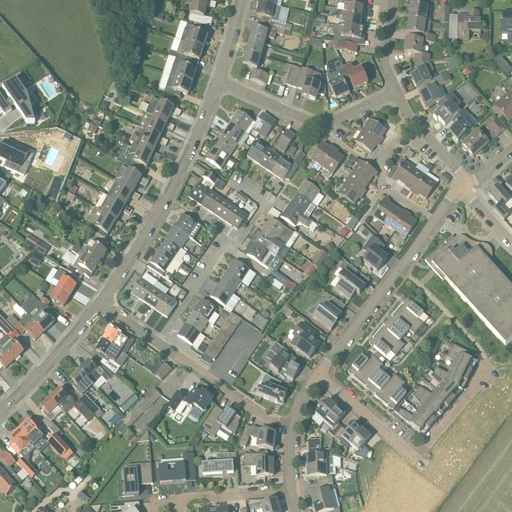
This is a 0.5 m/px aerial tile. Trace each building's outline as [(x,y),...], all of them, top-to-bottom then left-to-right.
[(208,2),(200,0),(193,0),(189,22),(211,27),(213,19),(204,17),(206,7),(215,9),(216,3),(208,1),(208,2)] [(262,17),(261,24),(285,30),(286,24),(278,22),(281,8),(280,8),(260,3),(257,16),(262,17)] [(337,11),(337,15),(361,18),(363,8),(345,5),(344,12),(337,11)] [(411,6),(409,20),(425,22),(426,22),(430,23),(432,9),(427,8),(426,8),(411,6)] [(441,7),(440,24),(448,24),(449,7),(441,7)] [(458,16),(457,37),(469,37),(469,32),(481,33),(481,21),(478,21),(479,12),(469,12),(469,16),(458,16)] [(501,33),(501,36),(507,36),(511,35),(511,12),(510,13),(502,12),(502,21),(501,21),(501,33)] [(337,15),(336,20),(342,21),(342,27),(345,28),(345,27),(360,29),(361,18),(337,15)] [(325,17),(316,16),(315,23),(324,24),(325,17)] [(409,20),(407,33),(420,35),(419,42),(422,42),(434,44),(435,36),(429,36),(424,35),(426,22),(425,22),(409,20)] [(186,24),(181,41),(203,49),(207,37),(201,34),(203,30),(186,24)] [(253,28),(250,41),(264,45),(266,38),(273,40),(275,33),(283,35),(285,30),(261,24),(259,30),(253,28)] [(338,27),(336,43),(357,46),(361,46),(361,41),(363,29),(360,29),(345,27),(345,28),(342,27),(338,27)] [(406,40),(405,53),(416,55),(415,63),(428,62),(429,56),(421,55),(422,42),(419,42),(406,40)] [(170,51),(169,56),(175,58),(191,64),(193,59),(199,61),(203,49),(181,41),(177,53),(170,51)] [(250,41),(246,53),(261,57),(264,45),(250,41)] [(333,42),(331,42),(335,51),(356,53),(357,46),(336,43),(333,42)] [(147,51),(140,48),(138,55),(145,57),(147,51)] [(261,57),(246,53),(243,65),(254,69),(251,80),(257,82),(257,83),(265,85),(268,76),(256,72),(261,57)] [(191,64),(175,58),(170,76),(192,83),(196,71),(190,68),(191,64)] [(419,73),(411,77),(417,89),(431,82),(427,74),(434,71),(432,67),(431,67),(428,62),(415,63),(419,73)] [(336,69),(327,74),(328,76),(327,77),(330,85),(329,85),(336,100),(349,94),(345,86),(351,83),(344,69),(341,63),(340,64),(335,66),(336,69)] [(289,73),(291,66),(285,64),(283,71),(289,73)] [(291,87),(297,68),(291,66),(289,73),(285,85),(291,87)] [(350,66),(344,69),(351,83),(354,91),(368,85),(360,70),(354,73),(350,66)] [(297,88),(303,70),(297,68),(291,87),(297,88)] [(469,69),(465,75),(469,77),(472,79),(476,72),(470,68),(469,69)] [(319,75),(303,70),(297,88),(303,91),(302,96),(316,101),(321,85),(320,85),(321,80),(319,75)] [(448,74),(433,81),(437,88),(451,81),(448,74)] [(170,76),(166,88),(164,93),(180,98),(181,93),(188,95),(192,83),(170,76)] [(0,94),(0,107),(1,107),(4,112),(3,113),(5,117),(12,112),(10,109),(14,106),(23,119),(27,125),(35,124),(32,113),(27,97),(16,79),(2,88),(10,100),(6,103),(0,94)] [(435,87),(419,94),(426,108),(441,101),(435,88),(435,87)] [(493,107),(490,110),(499,120),(503,116),(509,122),(511,118),(511,92),(508,96),(495,108),(496,109),(496,110),(493,107)] [(441,111),(434,117),(437,121),(438,120),(445,127),(452,121),(461,113),(456,108),(460,103),(452,94),(446,99),(442,102),(437,106),(441,111)] [(150,106),(146,114),(147,114),(150,116),(167,123),(171,113),(179,117),(182,112),(161,102),(153,99),(150,106)] [(108,105),(103,102),(100,108),(106,111),(108,105)] [(456,126),(449,132),(458,142),(471,130),(476,126),(469,118),(470,117),(464,110),(461,113),(452,121),(456,126)] [(239,112),(230,124),(245,134),(253,122),(239,112)] [(99,127),(100,127),(102,121),(103,122),(106,116),(98,113),(93,125),(99,127)] [(258,134),(269,118),(263,114),(252,130),(258,134)] [(150,116),(143,130),(160,138),(165,128),(172,132),(175,127),(167,123),(150,116)] [(276,123),(269,118),(258,134),(265,139),(276,123)] [(497,119),(489,126),(493,130),(490,133),(495,138),(506,129),(497,119)] [(370,120),(363,131),(379,142),(386,131),(370,120)] [(93,125),(92,124),(88,132),(95,135),(99,127),(93,125)] [(230,124),(222,136),(237,146),(245,134),(230,124)] [(160,138),(144,131),(136,145),(153,153),(158,143),(166,147),(168,141),(160,138)] [(363,131),(355,142),(371,153),(379,142),(363,131)] [(280,142),(278,144),(287,150),(290,145),(295,137),(287,132),(280,142)] [(477,132),(462,146),(463,147),(463,149),(465,151),(466,151),(473,158),(476,156),(481,151),(488,145),(483,139),(477,132)] [(72,138),(66,135),(63,140),(69,144),(72,138)] [(222,136),(214,148),(229,158),(237,146),(222,136)] [(24,162),(29,152),(6,141),(0,152),(0,157),(7,161),(4,167),(24,176),(29,164),(24,162)] [(251,146),(246,142),(242,149),(247,152),(251,146)] [(247,157),(259,165),(269,151),(257,142),(247,157)] [(126,159),(124,163),(133,168),(144,173),(147,168),(151,158),(159,162),(161,156),(153,153),(136,145),(133,144),(126,159)] [(311,160),(322,167),(333,151),(322,144),(311,160)] [(229,158),(214,148),(206,160),(221,170),(229,158)] [(259,165),(271,173),(281,159),(269,151),(259,165)] [(333,151),(322,167),(333,175),(344,159),(333,151)] [(408,151),(405,156),(411,160),(414,154),(412,153),(408,151)] [(281,159),(271,173),(283,181),(285,180),(290,181),(299,166),(295,164),(293,167),(281,159)] [(358,165),(353,173),(369,184),(372,179),(376,173),(360,162),(358,165)] [(404,162),(393,178),(404,185),(415,169),(404,162)] [(115,180),(114,182),(115,183),(115,182),(133,193),(133,192),(138,183),(146,188),(149,183),(141,178),(144,173),(133,168),(124,163),(122,168),(127,171),(123,178),(115,180)] [(415,169),(404,185),(415,193),(426,177),(423,175),(422,174),(415,169)] [(189,198),(201,206),(211,192),(219,180),(206,172),(202,178),(207,181),(206,182),(201,185),(199,184),(189,198)] [(0,194),(6,186),(5,185),(10,179),(0,173),(0,194)] [(353,173),(345,184),(361,195),(369,184),(353,173)] [(426,177),(415,193),(426,200),(437,184),(426,177)] [(219,180),(214,188),(220,192),(225,184),(219,180)] [(115,182),(115,183),(107,196),(125,207),(125,206),(130,197),(137,202),(141,197),(133,192),(133,193),(115,182)] [(306,182),(297,194),(312,204),(320,192),(306,182)] [(345,184),(338,195),(354,206),(361,195),(345,184)] [(78,189),(72,186),(69,193),(74,196),(78,189)] [(499,187),(489,196),(498,207),(494,210),(504,221),(510,215),(507,213),(503,208),(511,200),(508,197),(499,187)] [(65,191),(59,202),(66,206),(69,201),(72,195),(65,191)] [(201,206),(213,214),(223,200),(211,192),(201,206)] [(297,194),(289,206),(308,219),(315,208),(311,205),(312,204),(297,194)] [(107,196),(99,211),(116,221),(122,212),(129,216),(132,211),(125,206),(125,207),(107,196)] [(213,214),(225,222),(235,208),(223,200),(213,214)] [(61,209),(49,201),(44,208),(56,216),(61,209)] [(384,201),(373,217),(384,224),(395,208),(384,201)] [(308,219),(289,206),(281,218),(295,228),(299,223),(308,229),(313,232),(317,226),(312,223),(313,222),(308,219)] [(235,208),(225,222),(237,230),(247,216),(235,208)] [(395,208),(384,224),(395,232),(406,215),(395,208)] [(86,228),(92,232),(105,240),(113,226),(121,230),(124,225),(116,221),(99,211),(97,210),(86,228)] [(406,215),(395,232),(406,239),(417,223),(406,215)] [(183,216),(174,228),(189,238),(193,240),(201,228),(183,216)] [(350,223),(355,226),(358,221),(353,218),(350,223)] [(271,219),(263,232),(284,245),(284,246),(285,247),(286,247),(290,250),(298,237),(293,234),(286,229),(271,219)] [(346,227),(339,232),(343,237),(350,232),(346,227)] [(174,228),(166,240),(181,249),(189,238),(174,228)] [(80,251),(80,252),(85,255),(98,264),(107,251),(102,247),(106,240),(105,240),(92,232),(90,235),(90,238),(87,242),(82,243),(83,248),(80,251)] [(255,244),(275,257),(276,257),(284,246),(284,245),(263,232),(255,244)] [(383,235),(380,240),(385,244),(389,239),(383,235)] [(442,246),(425,261),(428,264),(438,275),(442,280),(445,278),(451,285),(505,344),(511,338),(511,287),(489,262),(490,261),(491,260),(491,259),(492,258),(492,257),(492,256),(492,255),(492,253),(492,252),(492,251),(491,250),(490,249),(489,247),(488,246),(486,245),(484,245),(479,244),(477,244),(475,243),(473,243),(471,242),(470,241),(468,240),(466,238),(459,245),(455,240),(452,237),(445,243),(447,245),(444,247),(442,246)] [(373,238),(363,250),(369,255),(364,261),(377,272),(387,259),(380,253),(384,247),(373,238)] [(166,240),(158,251),(190,273),(191,271),(182,265),(183,262),(181,261),(186,253),(182,251),(181,249),(166,240)] [(44,256),(49,249),(39,242),(34,250),(44,256)] [(334,248),(330,243),(325,247),(329,252),(334,248)] [(275,257),(255,244),(247,256),(262,265),(267,269),(275,257)] [(70,265),(66,271),(68,272),(80,279),(83,274),(89,278),(98,264),(85,255),(80,252),(80,251),(75,248),(72,252),(77,256),(70,266),(70,265)] [(158,274),(161,276),(162,277),(166,271),(172,275),(175,270),(177,271),(179,268),(189,275),(190,273),(158,251),(148,267),(158,274)] [(321,251),(311,265),(316,268),(318,269),(327,255),(321,251)] [(43,258),(35,253),(30,262),(38,267),(43,258)] [(235,261),(227,273),(241,283),(250,271),(235,261)] [(336,288),(335,289),(341,294),(350,301),(356,292),(360,295),(363,290),(365,288),(362,285),(357,281),(353,278),(358,272),(345,262),(340,269),(344,272),(339,279),(341,281),(336,288)] [(311,265),(310,264),(303,275),(309,279),(316,268),(311,265)] [(61,283),(57,289),(70,297),(76,286),(64,279),(68,272),(66,271),(61,268),(58,272),(60,273),(56,280),(61,283)] [(269,278),(284,287),(288,281),(273,271),(269,278)] [(227,273),(219,285),(233,295),(241,283),(227,273)] [(141,279),(131,294),(143,302),(153,288),(141,279)] [(233,295),(219,285),(211,298),(225,307),(223,310),(230,315),(240,300),(233,295)] [(143,302),(155,310),(165,296),(153,288),(143,302)] [(70,297),(57,289),(51,300),(63,308),(70,297)] [(39,292),(35,299),(40,301),(39,303),(47,308),(50,303),(42,299),(44,295),(39,292)] [(165,296),(155,310),(167,318),(177,304),(165,296)] [(327,304),(322,310),(324,310),(322,312),(319,310),(313,318),(331,332),(337,324),(336,322),(342,315),(340,314),(345,307),(334,298),(328,305),(327,304)] [(202,300),(194,312),(209,322),(215,314),(217,310),(202,300)] [(403,304),(397,311),(419,330),(423,325),(423,324),(418,320),(423,314),(408,301),(409,301),(408,300),(406,303),(404,305),(403,304)] [(45,312),(47,308),(39,303),(36,307),(39,309),(35,312),(35,311),(34,312),(26,304),(21,308),(31,318),(30,319),(34,323),(44,333),(53,325),(43,314),(45,312)] [(16,306),(13,309),(22,318),(25,314),(16,306)] [(293,313),(287,309),(282,315),(285,317),(290,316),(293,313)] [(229,315),(223,311),(219,316),(225,320),(229,315)] [(390,321),(389,323),(404,336),(409,331),(414,335),(419,330),(397,311),(391,317),(392,318),(390,321)] [(194,312),(186,324),(201,334),(209,322),(194,312)] [(231,313),(228,318),(238,325),(242,320),(231,313)] [(11,316),(5,322),(13,330),(19,337),(25,331),(35,342),(44,333),(34,323),(30,319),(31,318),(28,315),(18,324),(11,316)] [(228,318),(224,323),(235,330),(238,325),(228,318)] [(3,319),(0,321),(0,328),(7,336),(0,342),(0,345),(1,347),(4,351),(14,361),(24,353),(13,342),(19,337),(13,330),(5,322),(3,319)] [(224,323),(221,328),(232,335),(235,330),(224,323)] [(384,326),(378,333),(400,351),(401,350),(404,346),(400,342),(404,336),(389,323),(387,325),(385,327),(384,326)] [(201,334),(186,324),(178,337),(192,346),(198,350),(201,345),(205,338),(200,335),(201,334)] [(319,346),(319,347),(320,347),(315,343),(320,337),(302,324),(294,334),(295,337),(300,342),(295,349),(309,360),(317,350),(316,350),(319,346)] [(423,325),(419,330),(423,333),(427,329),(423,325)] [(221,328),(218,334),(228,341),(232,335),(221,328)] [(110,330),(103,341),(121,352),(121,353),(121,352),(128,342),(125,340),(127,338),(120,333),(118,336),(117,335),(110,330)] [(419,330),(414,335),(419,339),(423,333),(419,330)] [(372,343),(370,345),(371,346),(385,359),(390,353),(395,357),(400,351),(378,333),(372,339),(374,340),(372,343)] [(228,341),(218,334),(214,339),(225,346),(228,341)] [(443,337),(440,342),(446,345),(449,341),(443,337)] [(214,339),(211,344),(221,351),(225,346),(214,339)] [(121,352),(103,341),(96,351),(100,354),(99,357),(105,361),(102,365),(115,375),(120,367),(114,363),(121,352)] [(284,380),(285,378),(293,382),(299,370),(292,366),(293,364),(289,361),(293,356),(276,343),(269,351),(278,357),(269,369),(278,376),(279,375),(284,380)] [(221,351),(211,344),(207,349),(218,356),(221,351)] [(453,346),(447,358),(454,362),(451,368),(469,377),(472,372),(467,370),(468,368),(471,362),(472,363),(472,362),(466,359),(469,354),(453,346)] [(0,363),(3,368),(5,370),(14,361),(4,351),(1,347),(0,348),(0,363)] [(214,361),(218,356),(207,349),(204,354),(214,361)] [(376,353),(373,357),(376,360),(378,361),(381,357),(376,353)] [(349,371),(348,372),(351,374),(353,376),(359,381),(376,360),(373,357),(372,357),(368,362),(362,356),(350,371),(349,372),(349,371)] [(376,360),(359,381),(367,387),(369,390),(371,391),(384,376),(379,371),(383,366),(381,364),(378,361),(376,360)] [(89,362),(80,371),(94,385),(102,378),(100,376),(104,373),(98,367),(95,364),(92,366),(89,362)] [(100,363),(98,367),(104,373),(100,376),(102,378),(106,383),(115,375),(102,365),(100,363)] [(155,376),(161,381),(172,370),(163,364),(155,376)] [(436,369),(434,373),(459,389),(458,388),(461,382),(462,380),(467,383),(469,377),(451,368),(448,374),(436,369)] [(80,371),(71,380),(74,383),(72,386),(80,394),(82,397),(85,394),(94,386),(93,385),(94,385),(80,371)] [(434,373),(431,377),(441,385),(436,390),(452,404),(456,400),(452,396),(453,395),(458,389),(458,390),(459,389),(434,373)] [(265,374),(261,384),(266,386),(264,391),(259,389),(256,395),(277,404),(279,401),(283,403),(287,393),(277,389),(279,383),(281,384),(281,383),(265,374)] [(384,376),(371,391),(373,393),(375,395),(374,396),(381,402),(399,380),(394,375),(390,381),(384,376)] [(399,380),(381,402),(387,407),(388,406),(391,408),(393,410),(407,394),(406,394),(400,389),(405,384),(399,380)] [(128,430),(161,396),(154,389),(121,423),(122,423),(127,429),(128,430)] [(421,390),(417,393),(439,412),(439,411),(443,407),(444,405),(448,409),(452,404),(436,390),(432,396),(421,389),(421,390)] [(59,390),(50,399),(58,407),(63,401),(68,406),(74,401),(65,392),(63,394),(59,390)] [(213,400),(202,392),(201,395),(194,390),(187,399),(177,393),(167,408),(175,413),(182,402),(185,403),(184,404),(192,409),(194,406),(204,413),(213,400)] [(414,397),(414,398),(418,402),(422,408),(418,412),(433,426),(437,422),(433,418),(434,417),(438,412),(439,412),(417,393),(414,397)] [(129,399),(134,404),(139,400),(134,395),(129,399)] [(50,399),(41,408),(45,411),(42,414),(46,418),(50,422),(51,423),(62,412),(58,407),(50,399)] [(95,415),(100,411),(90,399),(84,405),(85,406),(94,416),(95,416),(95,415)] [(124,413),(134,404),(129,399),(119,408),(124,413)] [(316,415),(324,423),(337,408),(329,402),(329,401),(316,415)] [(202,429),(215,438),(222,427),(235,436),(239,425),(238,424),(241,419),(227,409),(224,413),(216,407),(202,429)] [(328,433),(334,438),(342,428),(338,424),(346,415),(345,415),(337,408),(324,423),(331,429),(328,433)] [(95,415),(99,419),(104,414),(100,411),(95,415)] [(401,411),(398,415),(420,434),(420,433),(424,429),(425,427),(429,431),(433,426),(418,412),(413,417),(401,411)] [(118,414),(106,425),(110,429),(122,418),(118,414)] [(29,422),(19,431),(32,445),(34,447),(43,438),(40,435),(43,432),(35,424),(33,426),(29,422)] [(122,434),(127,429),(122,423),(116,429),(122,434)] [(342,428),(334,438),(340,443),(343,439),(350,445),(363,431),(355,424),(355,423),(347,432),(342,428)] [(54,425),(49,429),(55,435),(60,431),(54,425)] [(261,431),(261,430),(252,427),(252,429),(246,427),(239,446),(246,448),(250,437),(257,440),(258,440),(257,448),(273,450),(273,451),(275,438),(274,438),(274,435),(272,435),(272,434),(260,432),(260,431),(261,431)] [(149,443),(148,429),(137,443),(149,443)] [(32,445),(19,431),(9,440),(13,445),(11,447),(19,455),(21,453),(22,454),(32,445)] [(363,431),(350,445),(357,451),(354,455),(357,457),(359,458),(366,460),(367,458),(369,452),(369,451),(363,447),(371,437),(371,438),(363,431)] [(69,450),(56,436),(48,443),(62,457),(69,450)] [(197,446),(200,441),(194,438),(189,446),(197,446)] [(321,440),(308,440),(308,450),(318,450),(321,450),(321,440)] [(83,447),(76,453),(81,459),(88,452),(83,447)] [(307,457),(307,467),(326,467),(326,458),(331,458),(331,450),(321,450),(318,450),(319,456),(307,456),(307,457)] [(0,483),(12,472),(9,468),(15,462),(6,452),(0,457),(0,459),(2,461),(0,462),(0,483)] [(159,468),(160,485),(186,483),(186,476),(195,476),(194,454),(183,455),(184,465),(159,468)] [(206,477),(222,475),(223,480),(231,479),(230,475),(237,474),(237,479),(235,454),(216,455),(217,464),(207,465),(208,476),(206,476),(206,477)] [(272,461),(265,461),(265,456),(266,456),(266,455),(244,455),(245,468),(257,467),(257,478),(270,477),(270,476),(272,476),(272,473),(273,473),(273,460),(272,460),(272,461)] [(38,475),(23,459),(18,464),(32,480),(38,475)] [(123,471),(125,498),(139,496),(138,485),(151,484),(151,485),(153,485),(151,464),(127,466),(127,471),(123,471)] [(12,472),(0,483),(0,489),(7,497),(22,483),(22,482),(28,477),(23,471),(19,466),(12,472)] [(319,478),(320,485),(333,483),(332,476),(327,476),(326,467),(307,467),(308,478),(307,478),(319,478)] [(310,495),(313,506),(332,501),(329,492),(334,491),(333,483),(320,485),(321,492),(310,495),(310,496),(310,495)] [(41,491),(35,496),(40,501),(45,496),(41,491)] [(255,506),(257,511),(263,510),(262,511),(279,511),(278,505),(277,505),(276,502),(274,503),(273,501),(255,506)] [(332,501),(313,506),(314,511),(339,511),(339,508),(334,510),(332,501)] [(139,503),(109,505),(109,511),(138,511),(139,511),(140,511),(139,503)]
